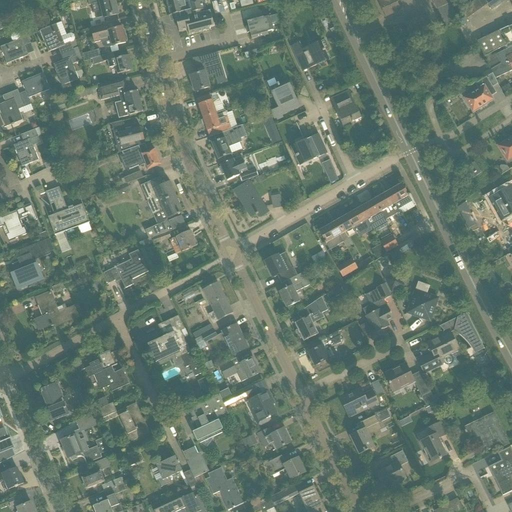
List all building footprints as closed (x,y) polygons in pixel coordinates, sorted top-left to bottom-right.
[(87,0),(88,6),(92,5),(93,11),(94,11),(101,9),(102,12),(104,18),(118,15),(114,0),(105,0),(101,1),(100,0),(87,0)] [(166,0),(172,22),(176,21),(179,32),(187,30),(189,35),(209,30),(209,28),(208,27),(213,26),(210,11),(201,14),(201,11),(203,10),(205,2),(203,0),(166,0)] [(379,3),(385,17),(400,10),(395,0),(378,0),(380,2),(379,3)] [(446,0),(430,0),(435,9),(448,3),(446,0)] [(463,12),(460,14),(465,20),(487,5),(491,10),(506,0),(484,0),(485,0),(484,0),(475,0),(462,10),(463,12)] [(250,33),(251,39),(268,35),(268,33),(274,31),(270,17),(264,19),(263,15),(246,20),(248,27),(246,28),(248,33),(250,33)] [(60,48),(62,54),(73,50),(79,47),(77,40),(76,40),(74,35),(70,34),(61,37),(57,24),(52,26),(43,30),(47,40),(44,41),(48,52),(60,48)] [(511,24),(499,31),(506,45),(508,49),(511,46),(511,24)] [(103,47),(105,48),(106,48),(126,43),(122,28),(109,31),(107,25),(98,27),(91,29),(94,43),(101,41),(102,45),(103,47)] [(0,48),(0,49),(5,62),(16,57),(17,60),(28,56),(23,45),(30,42),(26,31),(19,34),(21,40),(0,48)] [(485,56),(506,45),(499,31),(477,42),(485,56)] [(80,33),(77,36),(79,40),(83,41),(85,38),(84,34),(80,33)] [(306,60),(310,69),(316,66),(315,64),(327,59),(324,51),(325,51),(321,41),(302,50),(299,43),(291,46),(299,64),(306,60)] [(65,60),(53,65),(57,76),(60,75),(64,85),(74,82),(79,80),(73,65),(70,59),(76,57),(81,54),(79,47),(73,50),(63,54),(65,60)] [(492,74),(493,74),(495,79),(511,70),(511,47),(508,49),(496,55),(501,64),(491,70),(493,73),(492,74)] [(260,49),(250,52),(253,60),(255,60),(253,55),(261,53),(260,49)] [(197,74),(191,76),(193,84),(192,84),(194,92),(203,89),(210,87),(207,78),(214,76),(223,73),(221,67),(218,68),(216,61),(214,54),(218,53),(221,52),(221,51),(193,59),(196,68),(206,64),(208,71),(197,74)] [(112,53),(92,59),(94,65),(107,61),(109,69),(116,67),(118,74),(132,71),(129,56),(114,60),(112,53)] [(239,77),(240,81),(254,76),(248,58),(225,67),(230,80),(239,77)] [(492,74),(493,73),(491,70),(490,70),(481,75),(483,79),(492,74)] [(470,108),(473,112),(480,107),(481,109),(486,106),(485,104),(492,100),(490,97),(496,93),(492,87),(498,84),(495,79),(493,74),(486,77),(476,84),(480,89),(465,99),(467,103),(466,104),(469,109),(470,108)] [(17,90),(23,108),(31,105),(29,98),(49,90),(47,86),(44,76),(33,80),(32,78),(21,82),(26,94),(20,96),(18,90),(17,90)] [(115,104),(119,119),(128,116),(128,114),(129,114),(129,116),(133,115),(143,113),(137,91),(132,93),(130,86),(128,87),(128,85),(129,82),(128,78),(97,87),(101,101),(121,96),(123,102),(115,104)] [(251,82),(254,91),(261,88),(258,80),(251,82)] [(270,111),(275,121),(282,118),(281,115),(291,111),(288,103),(296,99),(293,93),(292,94),(286,82),(279,86),(278,84),(269,88),(277,107),(270,111)] [(80,96),(80,98),(97,93),(95,87),(72,93),(73,97),(80,96)] [(4,116),(8,126),(17,123),(23,120),(19,109),(23,108),(17,90),(7,95),(9,101),(0,104),(0,112),(2,117),(4,116)] [(338,113),(343,124),(351,121),(352,123),(361,118),(348,91),(338,96),(342,103),(334,107),(337,113),(338,113)] [(196,99),(203,118),(225,110),(224,111),(221,101),(218,100),(212,102),(210,95),(196,99)] [(257,100),(253,102),(257,110),(260,109),(263,108),(264,109),(268,107),(264,97),(257,100)] [(57,112),(66,108),(63,100),(54,104),(57,112)] [(203,119),(202,121),(203,125),(205,125),(209,137),(217,134),(222,132),(231,129),(226,113),(225,110),(203,118),(203,119)] [(271,117),(262,120),(265,128),(274,124),(271,117)] [(117,153),(118,154),(133,148),(141,145),(140,145),(139,141),(144,140),(143,140),(140,129),(141,129),(141,128),(136,130),(135,128),(134,128),(134,125),(136,125),(136,124),(124,127),(123,122),(124,122),(124,121),(110,124),(110,125),(112,125),(113,130),(112,130),(112,131),(117,129),(121,145),(116,147),(117,147),(118,153),(117,153)] [(219,141),(211,144),(218,160),(227,156),(232,154),(229,147),(239,143),(238,140),(241,139),(247,136),(242,125),(241,126),(237,127),(231,129),(222,132),(217,134),(219,141)] [(13,146),(22,167),(38,161),(30,140),(38,137),(35,130),(22,135),(25,141),(13,146)] [(304,143),(293,148),(297,156),(295,157),(299,166),(303,164),(327,153),(318,135),(304,141),(304,143)] [(511,157),(511,137),(505,142),(503,142),(500,144),(500,145),(498,146),(507,161),(511,157)] [(122,153),(123,155),(126,162),(127,161),(130,169),(129,169),(129,170),(138,166),(145,163),(145,164),(148,170),(161,165),(155,149),(147,152),(147,151),(145,144),(141,145),(133,148),(133,149),(122,153)] [(221,167),(220,168),(223,175),(224,174),(227,181),(239,176),(241,182),(258,176),(256,170),(248,172),(246,169),(247,168),(243,161),(241,157),(235,159),(229,162),(220,166),(221,167)] [(466,168),(473,179),(481,173),(474,162),(466,168)] [(267,166),(261,168),(264,174),(270,172),(267,166)] [(498,167),(492,171),(497,178),(503,174),(498,167)] [(124,178),(126,184),(147,176),(146,176),(143,177),(141,171),(124,178)] [(335,173),(327,176),(330,184),(338,180),(335,173)] [(255,178),(257,184),(264,181),(262,176),(255,178)] [(147,233),(150,239),(169,232),(185,226),(180,216),(176,218),(175,216),(182,213),(169,183),(163,185),(160,177),(141,186),(153,215),(164,210),(168,219),(164,221),(164,222),(146,230),(147,233)] [(234,191),(251,217),(255,214),(256,215),(257,214),(259,216),(261,217),(268,212),(262,204),(248,182),(242,186),(234,191)] [(398,209),(398,210),(412,202),(401,184),(387,192),(395,205),(398,209)] [(498,193),(488,198),(492,204),(493,203),(498,212),(497,212),(501,220),(511,214),(511,204),(511,205),(511,204),(511,197),(511,185),(511,186),(507,188),(498,193)] [(116,189),(119,196),(127,193),(123,186),(116,189)] [(48,217),(55,236),(89,223),(83,205),(67,210),(59,188),(46,193),(50,205),(54,203),(58,214),(48,217)] [(381,212),(395,205),(387,192),(374,200),(381,212)] [(272,198),(274,208),(281,207),(280,197),(279,196),(272,197),(272,198)] [(381,212),(374,200),(363,206),(366,211),(363,213),(367,220),(370,225),(371,226),(385,218),(381,212)] [(14,212),(0,217),(0,227),(5,226),(5,227),(6,229),(6,230),(10,241),(16,239),(20,237),(28,234),(24,225),(22,225),(20,219),(19,216),(26,214),(27,216),(30,223),(37,220),(31,205),(30,205),(31,207),(25,210),(24,208),(14,212)] [(367,220),(363,213),(360,215),(357,209),(346,215),(354,228),(357,234),(371,226),(370,225),(367,220)] [(392,213),(396,220),(402,216),(398,210),(398,209),(392,213)] [(411,213),(416,226),(423,221),(418,210),(411,213)] [(346,215),(332,223),(343,242),(344,242),(347,248),(352,245),(345,233),(354,228),(346,215)] [(326,244),(329,250),(343,242),(332,223),(318,231),(325,242),(324,242),(325,244),(326,244)] [(169,241),(176,255),(197,246),(191,231),(169,241)] [(45,232),(39,235),(42,241),(48,239),(45,232)] [(417,234),(398,246),(403,254),(422,242),(417,234)] [(380,241),(386,252),(397,245),(391,235),(380,241)] [(23,260),(12,265),(16,274),(13,275),(18,288),(27,285),(40,280),(41,279),(38,271),(36,271),(32,262),(50,255),(50,253),(53,251),(49,239),(38,244),(19,251),(23,260)] [(381,245),(372,250),(377,259),(386,253),(385,252),(381,245)] [(120,278),(125,289),(133,285),(132,282),(133,282),(132,280),(148,272),(144,263),(138,251),(129,255),(131,260),(104,274),(109,284),(120,278)] [(278,256),(264,262),(272,278),(277,276),(281,284),(287,281),(297,276),(295,271),(292,272),(290,268),(288,264),(287,261),(289,260),(286,252),(278,256)] [(358,269),(352,259),(343,264),(344,267),(348,274),(349,274),(358,269)] [(312,269),(316,277),(326,272),(322,264),(312,269)] [(384,279),(391,293),(405,286),(398,272),(384,279)] [(279,292),(287,308),(296,304),(299,302),(295,292),(309,286),(303,273),(297,276),(287,281),(290,287),(279,292)] [(218,321),(233,313),(217,283),(202,290),(218,321)] [(58,284),(52,287),(55,293),(61,291),(58,284)] [(383,299),(384,300),(391,297),(385,284),(377,288),(383,299)] [(196,294),(192,289),(183,294),(186,300),(196,294)] [(407,314),(430,321),(438,299),(415,291),(407,314)] [(81,316),(77,306),(59,313),(50,292),(36,298),(44,317),(35,321),(39,330),(50,325),(51,327),(53,326),(56,325),(57,326),(81,316)] [(294,324),(303,342),(312,337),(318,334),(309,317),(318,312),(319,314),(327,310),(321,298),(297,314),(300,318),(301,320),(294,324)] [(371,322),(377,333),(390,326),(388,322),(394,319),(388,307),(384,300),(383,299),(362,310),(366,316),(365,317),(368,323),(371,322)] [(444,364),(445,365),(446,366),(447,366),(448,366),(449,366),(450,366),(451,365),(452,365),(452,364),(453,363),(453,362),(453,361),(453,360),(453,359),(450,354),(459,350),(450,333),(454,330),(454,332),(459,335),(461,337),(464,339),(466,341),(468,344),(471,347),(473,350),(475,353),(484,349),(467,313),(439,327),(444,331),(443,332),(443,333),(443,334),(443,336),(428,344),(433,354),(424,358),(425,358),(418,362),(425,374),(444,364)] [(164,339),(148,346),(156,363),(156,365),(157,364),(156,363),(174,354),(176,359),(177,359),(176,358),(182,355),(187,366),(186,367),(187,368),(190,366),(195,377),(201,374),(180,330),(183,328),(183,329),(184,329),(182,325),(179,319),(162,327),(167,337),(164,339)] [(365,323),(360,326),(364,336),(370,333),(365,323)] [(222,332),(233,355),(246,349),(240,337),(242,336),(237,324),(222,332)] [(195,339),(193,341),(196,345),(204,341),(205,343),(217,336),(213,330),(195,339)] [(322,347),(310,352),(313,358),(311,358),(315,366),(335,356),(331,348),(342,343),(342,340),(338,332),(319,341),(322,347)] [(116,365),(110,351),(98,356),(101,362),(83,370),(85,370),(89,378),(94,376),(101,390),(109,386),(112,392),(125,385),(125,384),(128,382),(122,369),(115,373),(112,367),(116,365)] [(236,373),(241,382),(248,379),(260,373),(253,358),(240,364),(234,368),(231,361),(219,366),(225,379),(236,373)] [(385,375),(393,392),(414,381),(406,365),(385,375)] [(417,387),(426,407),(427,407),(433,404),(436,403),(435,402),(432,397),(422,375),(415,378),(419,386),(417,387)] [(212,394),(205,378),(197,381),(205,398),(212,394)] [(375,393),(378,399),(385,395),(382,390),(378,381),(371,384),(375,393)] [(47,410),(51,421),(61,417),(68,414),(64,403),(60,405),(57,399),(62,397),(57,384),(40,390),(41,393),(42,392),(46,404),(49,403),(51,408),(47,410)] [(254,385),(231,396),(235,402),(247,397),(252,408),(250,409),(252,412),(253,411),(259,422),(260,421),(261,423),(258,425),(270,420),(269,418),(270,417),(270,416),(276,414),(272,406),(270,401),(271,400),(267,392),(258,396),(256,392),(257,392),(254,385)] [(340,400),(349,418),(358,413),(378,403),(372,391),(364,395),(361,389),(340,400)] [(219,394),(188,409),(192,418),(191,419),(192,422),(193,424),(194,423),(196,427),(195,428),(193,429),(194,432),(192,433),(197,442),(198,441),(200,443),(223,432),(222,430),(223,429),(219,420),(217,421),(217,420),(229,414),(219,394)] [(73,407),(78,416),(83,413),(87,411),(82,403),(82,402),(73,407)] [(173,405),(176,411),(183,408),(180,402),(173,405)] [(94,411),(99,420),(117,412),(113,403),(94,411)] [(125,413),(119,416),(127,435),(128,435),(131,434),(134,440),(140,437),(137,431),(147,426),(136,403),(124,409),(125,413)] [(425,409),(426,410),(428,414),(435,410),(433,407),(432,405),(425,409)] [(386,410),(375,416),(378,423),(384,420),(390,417),(386,410)] [(84,459),(86,464),(102,458),(98,447),(89,450),(84,438),(80,440),(77,433),(99,425),(93,412),(76,422),(79,430),(74,432),(68,435),(69,438),(61,441),(68,458),(69,458),(72,461),(78,459),(77,458),(78,457),(79,457),(80,457),(81,457),(82,458),(83,458),(84,459)] [(0,464),(15,456),(13,449),(14,448),(10,438),(9,439),(4,427),(0,428),(0,424),(3,424),(0,417),(1,416),(0,413),(0,464)] [(481,436),(488,451),(497,446),(502,444),(504,447),(509,444),(495,414),(464,428),(468,436),(474,433),(476,438),(481,436)] [(359,432),(350,437),(359,455),(368,450),(374,447),(365,430),(378,423),(375,416),(359,424),(362,430),(359,432)] [(420,443),(430,463),(446,456),(441,446),(438,439),(446,435),(440,423),(426,430),(430,438),(420,443)] [(273,443),(277,450),(290,443),(283,429),(272,434),(269,429),(258,434),(264,447),(273,443)] [(245,439),(242,441),(245,446),(248,444),(250,448),(258,444),(253,435),(245,439)] [(182,451),(181,452),(190,471),(194,479),(195,478),(209,472),(210,471),(210,470),(208,471),(207,472),(195,447),(194,447),(194,448),(188,451),(183,453),(182,452),(182,451)] [(502,461),(489,467),(494,478),(496,478),(503,492),(501,493),(503,496),(511,491),(511,490),(511,479),(511,477),(510,476),(511,474),(511,451),(510,448),(507,449),(498,454),(502,461)] [(377,474),(383,488),(390,485),(391,486),(405,479),(401,470),(399,467),(408,463),(402,451),(390,457),(394,465),(377,474)] [(124,452),(121,453),(125,461),(132,458),(131,455),(126,457),(124,452)] [(156,465),(156,466),(162,479),(158,481),(161,488),(172,482),(170,477),(182,471),(178,464),(179,463),(178,461),(177,461),(175,456),(174,457),(175,457),(157,466),(156,465)] [(285,470),(290,480),(305,472),(298,458),(286,464),(282,456),(265,464),(272,477),(285,470)] [(81,478),(86,489),(95,486),(104,482),(100,471),(112,466),(109,458),(92,464),(96,473),(90,475),(81,478)] [(0,483),(5,481),(9,490),(23,484),(17,468),(4,473),(0,466),(0,483)] [(209,478),(206,480),(213,495),(219,492),(228,511),(244,503),(232,479),(227,481),(221,468),(208,474),(209,478)] [(195,478),(194,479),(190,471),(184,474),(190,488),(198,484),(195,478)] [(102,486),(104,492),(124,484),(121,478),(102,486)] [(279,504),(299,494),(300,496),(306,509),(301,511),(300,511),(326,511),(313,487),(307,490),(302,481),(269,497),(270,499),(274,507),(279,504)] [(93,506),(95,511),(120,511),(123,511),(120,505),(119,505),(115,495),(126,490),(124,484),(104,492),(108,500),(93,506)] [(182,499),(155,511),(154,511),(198,511),(200,511),(193,494),(182,499)] [(11,499),(9,500),(11,507),(16,505),(18,508),(19,511),(34,511),(31,502),(24,505),(20,495),(11,499)] [(266,511),(267,511),(275,508),(274,507),(270,499),(258,506),(261,511),(266,511)] [(463,511),(462,509),(458,500),(457,500),(446,505),(434,511),(463,511)]
